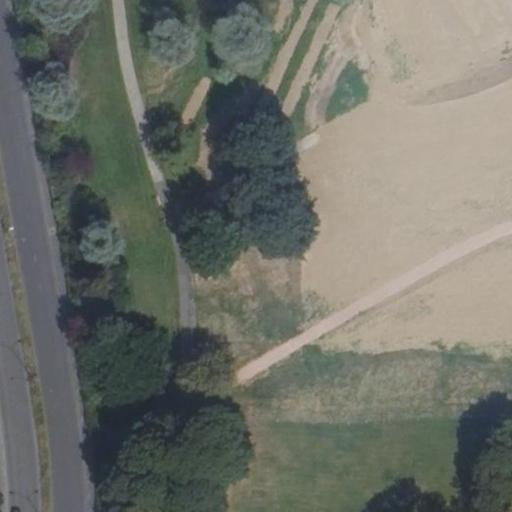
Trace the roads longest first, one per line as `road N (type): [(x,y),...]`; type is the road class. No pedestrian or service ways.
road 1 (tertiary): [(61,511),(51,389),(0,101)]
road 2 (tertiary): [(0,282),(27,511)]
